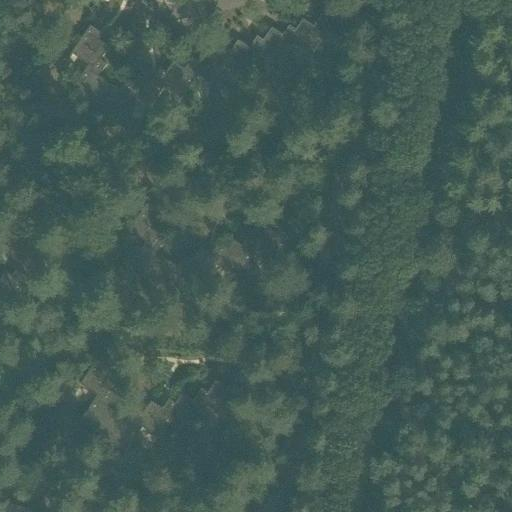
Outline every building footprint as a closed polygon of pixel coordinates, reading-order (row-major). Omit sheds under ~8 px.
[(322,16),(319,20),(326,25),(324,29),(329,32),(328,34),(345,45),(364,17),(353,10),(349,15),(337,7),(328,20),(322,16)] [(303,20),(296,31),(297,31),(289,42),(294,46),(293,47),(310,59),(328,34),(329,32),(324,29),(326,25),(319,20),(314,28),(303,20)] [(280,67),(293,47),(294,46),(289,42),(297,31),(296,31),(290,27),(281,40),(272,33),(265,43),(257,37),(254,42),(261,46),(258,50),(263,54),(262,56),(280,67)] [(88,65),(71,91),(94,106),(107,86),(96,78),(106,65),(98,60),(106,49),(95,42),(100,36),(87,28),(70,53),(88,65)] [(245,81),(262,56),(263,54),(258,50),(261,46),(254,42),(248,50),(238,43),(231,53),(224,64),(229,67),(228,69),(245,81)] [(164,89),(163,91),(180,103),(197,77),(214,89),(228,69),(229,67),(224,64),(231,53),(224,48),(217,58),(207,52),(200,62),(193,58),(183,72),(173,65),(166,75),(159,86),(164,89)] [(149,111),(163,91),(164,89),(159,86),(166,75),(159,70),(152,80),(142,73),(135,84),(127,79),(118,93),(107,86),(94,106),(117,122),(132,99),(149,111)] [(151,284),(166,261),(156,254),(165,240),(158,235),(165,224),(155,217),(159,211),(147,203),(128,232),(145,243),(128,268),(151,284)] [(256,253),(273,265),(292,237),(280,229),(276,234),(265,227),(258,238),(252,233),(248,239),(255,244),(252,248),(257,251),(256,253)] [(255,244),(248,239),(242,247),(232,241),(225,250),(218,261),(223,264),(221,266),(239,278),(256,253),(257,251),(252,248),(255,244)] [(208,286),(221,266),(223,264),(218,261),(225,250),(218,246),(211,256),(201,249),(194,259),(187,255),(177,268),(166,261),(151,284),(174,299),(191,274),(208,286)] [(0,302),(7,307),(25,279),(13,271),(9,277),(0,270),(0,302)] [(79,423),(101,439),(117,416),(106,409),(116,395),(109,390),(116,380),(106,373),(110,367),(98,359),(79,386),(96,398),(79,423)] [(182,396),(175,406),(168,417),(173,420),(172,422),(189,434),(206,409),(223,421),(242,393),(230,385),(226,391),(216,384),(209,394),(202,389),(192,403),(182,396)] [(128,423),(117,416),(101,439),(124,454),(141,430),(158,441),(172,422),(173,420),(168,417),(175,406),(168,401),(162,411),(151,404),(144,415),(137,410),(128,423)]
